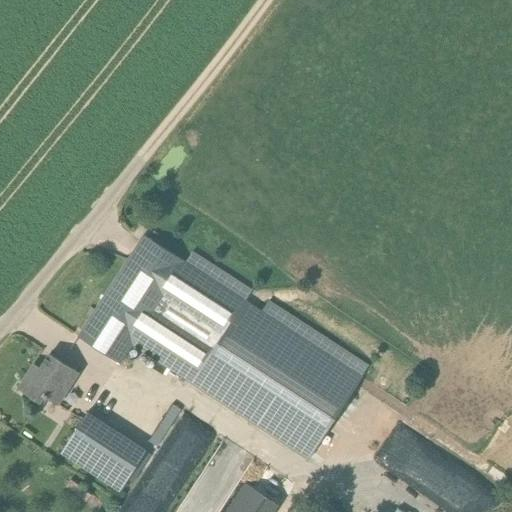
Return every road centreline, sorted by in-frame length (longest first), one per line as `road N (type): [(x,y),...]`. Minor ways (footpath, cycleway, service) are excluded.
road 1 (unclassified): [(143,157),(0,330)]
road 2 (track): [(266,0),(143,157)]
